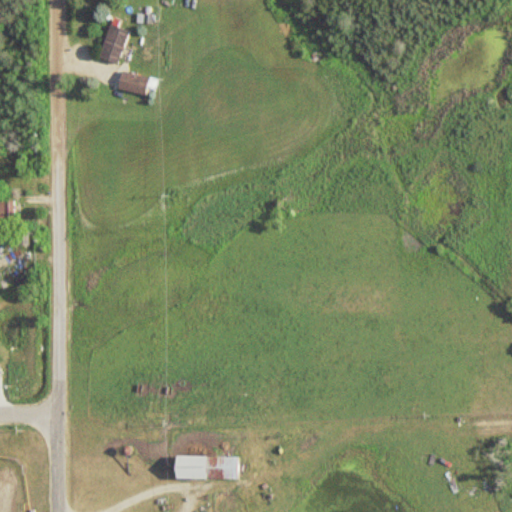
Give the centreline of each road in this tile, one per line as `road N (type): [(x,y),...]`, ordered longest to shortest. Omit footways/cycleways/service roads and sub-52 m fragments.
road 1 (residential): [(55,511),(56,195)]
road 2 (residential): [(56,195),(53,0)]
